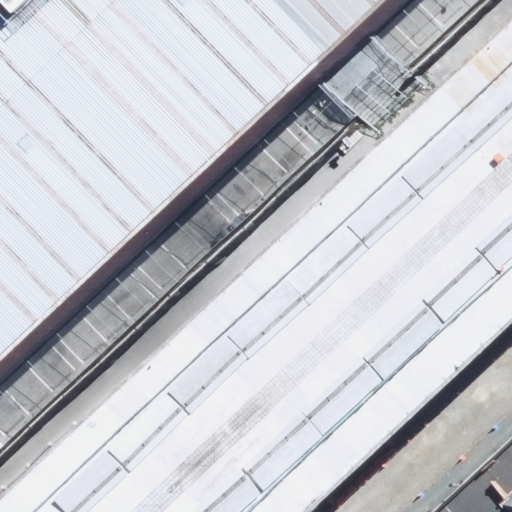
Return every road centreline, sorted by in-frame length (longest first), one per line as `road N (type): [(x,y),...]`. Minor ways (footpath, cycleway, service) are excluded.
road 1 (primary): [(100,511),(511,118)]
road 2 (primary): [(511,267),(260,511)]
